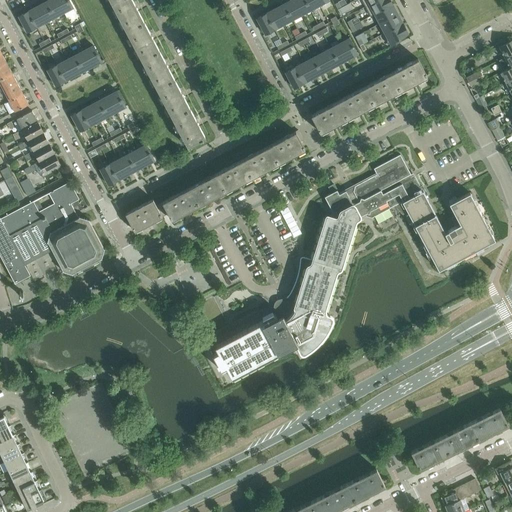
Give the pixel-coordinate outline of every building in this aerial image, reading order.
[(56,0),(49,0),(47,2),(55,17),(64,13),(56,0)] [(69,0),(56,0),(64,13),(73,8),(69,0)] [(144,22),(138,11),(132,0),(116,0),(111,2),(127,31),(144,22)] [(301,15),(293,0),(291,0),(284,4),(292,20),(301,15)] [(293,0),(301,15),(310,10),(305,0),(293,0)] [(319,6),(315,0),(305,0),(310,10),(319,6)] [(370,16),(392,4),(390,0),(377,0),(365,7),(370,16)] [(47,2),(37,7),(46,22),(55,17),(47,2)] [(275,9),(283,24),(292,20),(284,4),(275,9)] [(377,24),(397,14),(392,4),(370,16),(371,17),(373,16),(377,24)] [(37,7),(29,11),(37,27),(46,22),(37,7)] [(266,14),(274,29),(283,24),(275,9),(266,14)] [(29,11),(19,17),(27,32),(37,27),(29,11)] [(266,14),(257,19),(265,34),(274,29),(266,14)] [(382,34),(403,23),(397,14),(377,24),(382,34)] [(160,51),(154,40),(144,22),(127,31),(142,60),(160,51)] [(403,23),(382,34),(388,44),(390,43),(392,46),(400,41),(399,38),(408,33),(403,23)] [(339,43),(347,59),(357,54),(349,38),(339,43)] [(504,58),(511,53),(511,39),(498,47),(504,58)] [(330,48),(339,63),(347,59),(339,43),(330,48)] [(93,45),(84,50),(92,66),(102,61),(93,45)] [(322,53),(330,68),(339,63),(330,48),(322,53)] [(84,50),(75,55),(83,70),(92,66),(84,50)] [(175,80),(169,69),(160,51),(142,60),(157,89),(175,80)] [(312,57),(321,73),(330,68),(322,53),(312,57)] [(511,53),(504,58),(499,61),(504,71),(509,68),(511,66),(511,53)] [(75,55),(66,60),(74,75),(83,70),(75,55)] [(304,62),(312,78),(321,73),(312,57),(304,62)] [(427,77),(418,59),(391,73),(401,91),(427,77)] [(66,60),(57,64),(65,80),(74,75),(66,60)] [(0,79),(12,73),(7,62),(0,65),(0,79)] [(294,67),(303,83),(312,78),(304,62),(294,67)] [(57,64),(47,70),(56,85),(65,80),(57,64)] [(511,79),(511,66),(509,68),(504,71),(500,73),(505,83),(511,79)] [(294,67),(285,72),(294,88),(303,83),(294,67)] [(485,74),(482,69),(472,75),(474,79),(485,74)] [(0,92),(4,90),(18,83),(12,73),(0,79),(0,92)] [(401,91),(391,73),(364,87),(374,105),(401,91)] [(190,109),(184,98),(175,80),(157,89),(173,118),(190,109)] [(23,93),(18,83),(4,90),(9,101),(23,93)] [(374,105),(364,87),(338,101),(348,119),(374,105)] [(118,91),(108,96),(116,111),(126,106),(118,91)] [(29,104),(23,93),(9,101),(15,111),(29,104)] [(108,96),(99,100),(108,116),(116,111),(108,96)] [(99,100),(90,105),(99,121),(108,116),(99,100)] [(348,119),(338,101),(309,117),(314,126),(316,125),(320,133),(348,119)] [(491,107),(496,115),(502,111),(498,103),(491,107)] [(90,105),(81,110),(90,126),(99,121),(90,105)] [(206,138),(200,126),(190,109),(173,118),(188,147),(206,138)] [(38,121),(32,110),(17,118),(23,129),(38,121)] [(81,110),(72,115),(80,131),(90,126),(81,110)] [(499,140),(506,136),(500,124),(498,124),(495,119),(490,122),(499,140)] [(43,132),(38,121),(23,129),(28,140),(43,132)] [(305,149),(301,141),(303,140),(298,130),(269,146),(279,163),(305,149)] [(49,143),(43,132),(28,140),(18,145),(21,150),(26,148),(25,147),(30,144),(34,151),(49,143)] [(55,153),(49,143),(34,151),(40,161),(55,153)] [(146,144),(136,149),(145,165),(154,160),(146,144)] [(279,163),(269,146),(242,160),(252,177),(279,163)] [(136,149),(128,154),(136,170),(145,165),(136,149)] [(60,164),(55,153),(40,161),(24,169),(27,174),(36,170),(39,175),(60,164)] [(128,154),(118,159),(127,175),(136,170),(128,154)] [(276,309),(276,310),(275,310),(275,311),(275,312),(276,314),(275,314),(274,315),(264,320),(215,346),(218,352),(213,355),(217,363),(216,364),(218,367),(219,367),(221,370),(226,368),(232,378),(293,346),(292,344),(295,342),(296,342),(297,344),(300,351),(300,352),(301,352),(302,353),(304,353),(305,353),(307,351),(309,350),(312,348),(313,347),(316,344),(318,342),(321,339),(323,337),(324,335),(325,333),(327,331),(328,329),(328,328),(329,327),(330,325),(332,320),(332,319),(332,317),(330,316),(327,315),(325,313),(325,312),(325,310),(326,310),(339,267),(342,268),(355,224),(350,223),(351,221),(355,219),(365,214),(366,216),(372,218),(395,206),(403,216),(404,217),(409,214),(402,202),(423,191),(415,176),(412,177),(411,174),(410,172),(405,163),(404,162),(400,154),(373,168),(375,171),(377,174),(373,176),(372,177),(355,186),(353,191),(348,194),(346,190),(339,194),(338,192),(337,190),(332,193),(324,196),(326,200),(332,210),(332,211),(330,217),(325,215),(325,216),(312,259),(311,259),(308,258),(304,257),(302,257),(302,258),(301,258),(301,259),(300,259),(300,260),(300,267),(299,272),(297,278),(296,282),(294,285),(292,290),(289,295),(286,300),(285,301),(283,303),(280,307),(279,308),(276,309)] [(118,159),(110,164),(118,179),(127,175),(118,159)] [(252,177),(242,160),(216,174),(224,192),(252,177)] [(108,184),(118,179),(110,164),(100,169),(108,184)] [(224,192),(216,174),(189,188),(198,206),(224,192)] [(12,176),(5,180),(11,191),(18,187),(12,176)] [(30,177),(22,181),(28,194),(37,190),(30,177)] [(0,218),(0,217),(0,255),(15,283),(30,275),(25,265),(52,250),(57,258),(63,269),(62,271),(63,271),(63,270),(72,273),(72,274),(73,274),(73,273),(76,271),(82,268),(84,271),(83,272),(94,266),(93,267),(91,263),(98,260),(100,258),(102,259),(102,258),(101,258),(103,248),(105,249),(105,248),(103,248),(92,226),(90,223),(89,221),(90,220),(79,217),(78,218),(78,217),(76,214),(76,213),(71,204),(79,200),(70,182),(49,193),(55,203),(43,209),(38,199),(0,219),(0,218)] [(334,184),(329,187),(332,193),(337,190),(334,184)] [(198,206),(189,188),(162,202),(168,214),(171,219),(198,206)] [(495,240),(491,233),(470,192),(449,203),(456,217),(452,219),(456,226),(445,232),(423,191),(402,202),(409,214),(438,270),(495,240)] [(162,217),(156,205),(153,199),(126,214),(135,231),(162,217)] [(168,214),(162,202),(156,205),(162,217),(168,214)] [(286,218),(294,237),(303,233),(294,214),(286,218)] [(508,425),(499,408),(470,422),(478,440),(508,425)] [(0,429),(8,426),(11,424),(8,419),(5,420),(3,416),(0,417),(0,429)] [(449,455),(478,440),(470,422),(440,437),(449,455)] [(0,440),(12,435),(15,434),(12,428),(10,429),(8,426),(0,429),(0,440)] [(0,452),(17,444),(19,443),(17,437),(14,438),(12,435),(0,440),(0,452)] [(419,469),(449,455),(440,437),(410,452),(419,469)] [(21,453),(24,452),(21,447),(18,448),(17,444),(0,452),(4,462),(21,453)] [(26,463),(28,462),(26,456),(23,457),(21,453),(4,462),(9,471),(26,463)] [(511,479),(511,463),(511,461),(495,469),(497,474),(499,473),(505,483),(511,479)] [(30,472),(33,471),(30,465),(27,466),(26,463),(9,471),(13,480),(30,472)] [(385,487),(377,469),(347,484),(356,501),(385,487)] [(34,481),(37,480),(34,474),(32,476),(30,472),(13,480),(17,490),(34,481)] [(480,492),(474,479),(469,482),(475,494),(480,492)] [(39,491),(42,490),(39,484),(36,485),(34,481),(17,490),(22,499),(39,491)] [(475,494),(469,482),(464,484),(470,496),(475,494)] [(334,511),(356,501),(347,484),(317,499),(324,511),(334,511)] [(470,496),(464,484),(459,487),(465,498),(470,496)] [(465,498),(459,487),(440,496),(444,506),(446,511),(460,511),(469,508),(465,498)] [(43,504),(42,501),(46,499),(43,493),(41,494),(39,491),(22,499),(28,511),(43,504)] [(324,511),(317,499),(290,511),(324,511)]
